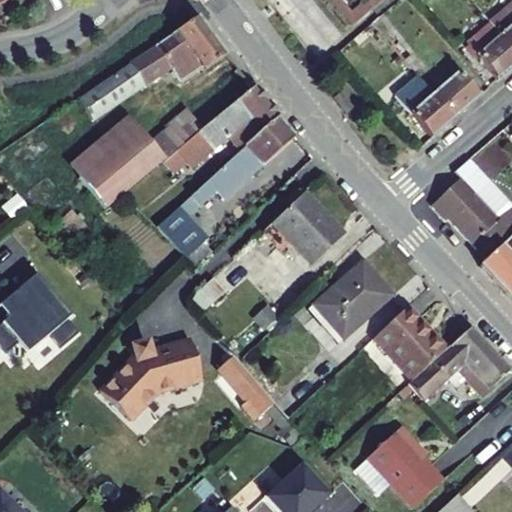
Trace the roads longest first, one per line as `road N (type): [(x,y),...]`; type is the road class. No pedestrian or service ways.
road 1 (tertiary): [(384,203),(219,0)]
road 2 (tertiary): [(511,341),(384,203)]
road 3 (residential): [(384,203),(511,93)]
road 4 (tertiary): [(0,53),(61,38),(112,0)]
